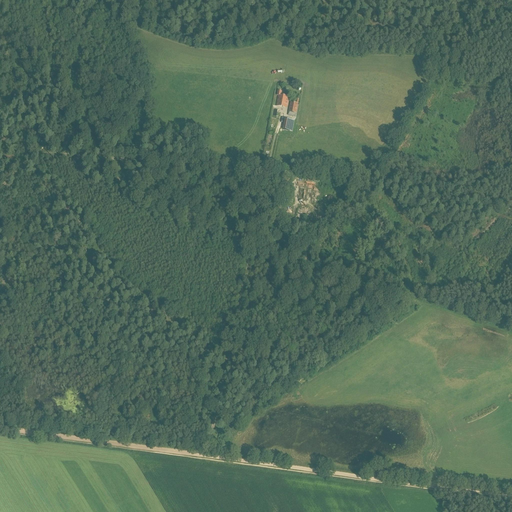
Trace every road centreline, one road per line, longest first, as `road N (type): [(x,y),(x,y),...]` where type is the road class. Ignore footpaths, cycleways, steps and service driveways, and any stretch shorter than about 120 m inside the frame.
road 1 (track): [(0,429),(511,495)]
road 2 (track): [(43,154),(140,295),(157,311),(233,336)]
road 3 (track): [(251,248),(417,302)]
